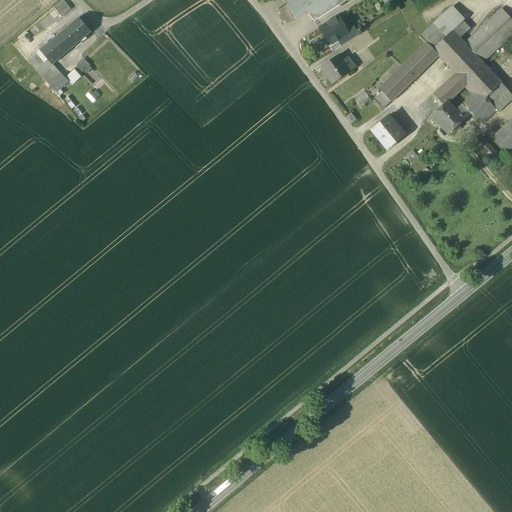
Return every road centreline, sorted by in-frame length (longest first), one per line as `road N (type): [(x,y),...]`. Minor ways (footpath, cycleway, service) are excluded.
road 1 (residential): [(250,0),(465,293)]
road 2 (secondary): [(197,511),(465,293)]
